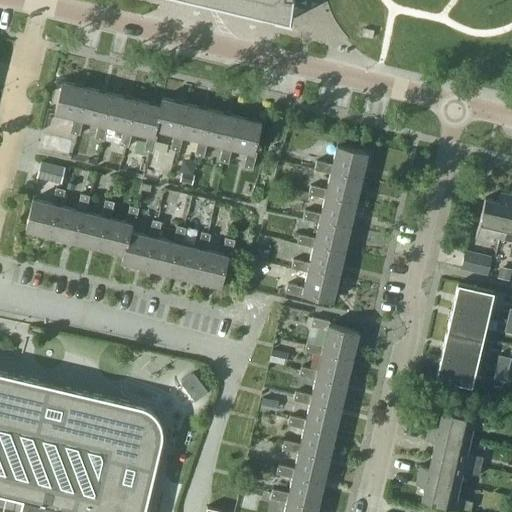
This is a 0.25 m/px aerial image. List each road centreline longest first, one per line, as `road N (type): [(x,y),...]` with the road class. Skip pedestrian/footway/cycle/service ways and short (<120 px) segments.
road 1 (residential): [(23,0),(457,105)]
road 2 (residential): [(365,511),(457,105)]
road 3 (residential): [(233,352),(0,298)]
